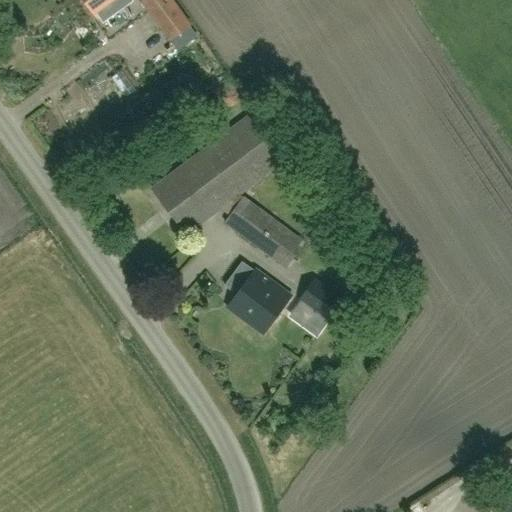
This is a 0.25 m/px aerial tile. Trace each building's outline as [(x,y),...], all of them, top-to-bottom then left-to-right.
[(83,0),(97,18),(122,0),(83,0)] [(170,40),(189,27),(170,0),(143,0),(142,1),(170,40)] [(272,114),(258,125),(278,151),(292,140),(272,114)] [(288,267),(306,242),(238,194),(283,161),(250,117),(152,190),(185,234),(219,209),(230,216),(225,223),(288,267)] [(243,263),(230,280),(242,289),(227,308),(261,334),(291,297),(256,270),(255,272),(243,263)] [(329,323),(346,301),(315,278),(298,301),(329,323)] [(511,511),(511,484),(492,496),(501,511),(511,511)]
